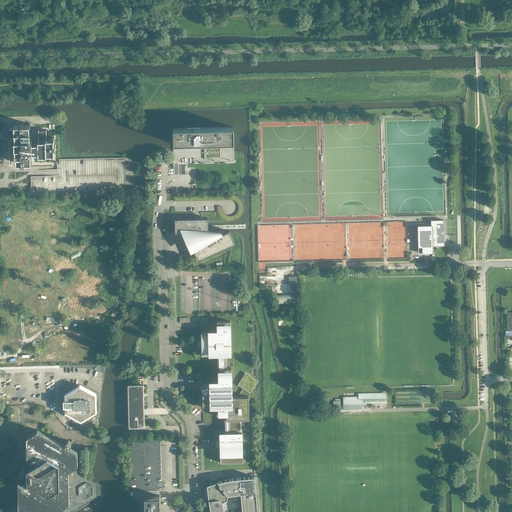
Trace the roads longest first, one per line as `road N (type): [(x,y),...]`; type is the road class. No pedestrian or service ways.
road 1 (residential): [(195,511),(194,438),(166,383),(156,242),(165,183)]
road 2 (track): [(270,511),(267,338)]
road 3 (unclassified): [(486,407),(484,264),(511,263)]
road 4 (unknown): [(495,511),(486,384)]
